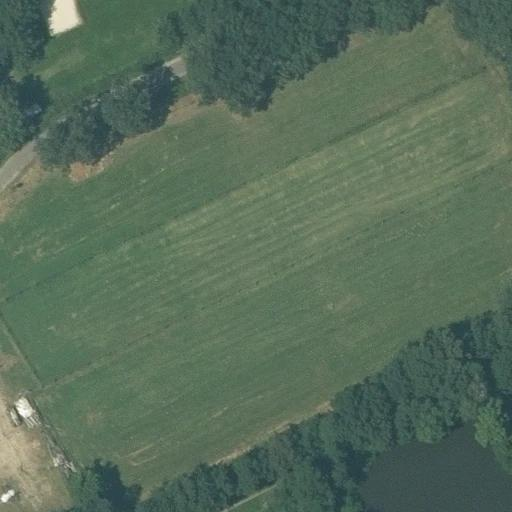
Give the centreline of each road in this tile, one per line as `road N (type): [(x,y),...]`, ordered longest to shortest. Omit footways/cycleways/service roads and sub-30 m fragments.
road 1 (unclassified): [(0,178),(64,125),(321,0)]
road 2 (track): [(224,511),(511,355)]
